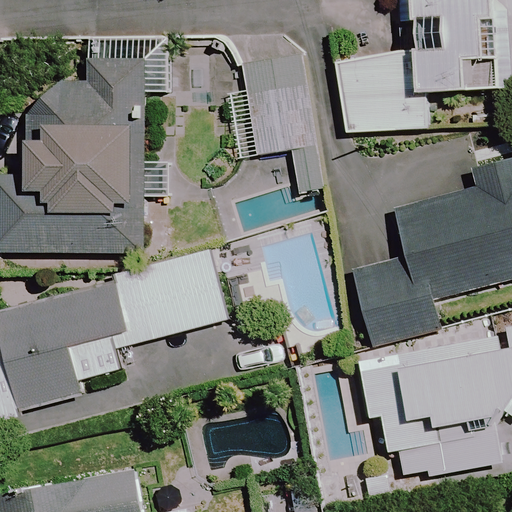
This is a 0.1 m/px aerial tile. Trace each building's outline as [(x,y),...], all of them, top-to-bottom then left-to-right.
[(511,0),(396,0),(399,53),(329,63),(340,135),(427,131),(425,96),(511,92),(511,33),(511,24),(511,23),(511,0)] [(173,62),(148,61),(88,60),(87,84),(24,118),(22,207),(2,206),(1,260),(31,261),(31,256),(143,259),(144,202),(182,203),(183,161),(145,161),(147,96),(172,96),(173,62)] [(260,158),(294,153),(300,200),(332,196),(315,60),(294,63),(249,68),(260,158)] [(511,283),(511,159),(474,171),(480,193),(399,216),(412,262),(353,279),(372,345),(438,326),(432,306),(511,283)] [(238,320),(217,244),(0,302),(0,420),(87,398),(83,383),(126,372),(121,352),(238,320)] [(504,466),(496,426),(511,403),(511,328),(367,356),(378,417),(385,416),(392,455),(401,453),(407,484),(504,466)] [(148,511),(141,476),(0,502),(0,511),(148,511)]
